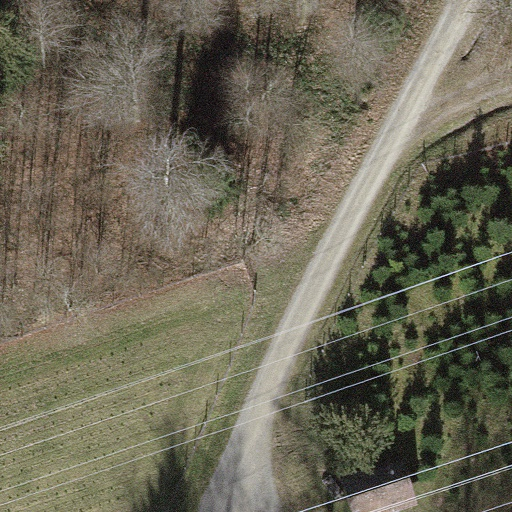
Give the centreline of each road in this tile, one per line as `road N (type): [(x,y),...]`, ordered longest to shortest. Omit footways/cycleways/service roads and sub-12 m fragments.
road 1 (track): [(464,0),(226,479)]
road 2 (track): [(389,143),(448,103),(511,79)]
